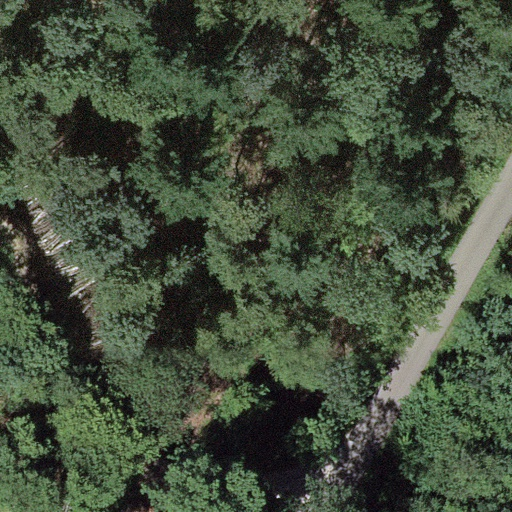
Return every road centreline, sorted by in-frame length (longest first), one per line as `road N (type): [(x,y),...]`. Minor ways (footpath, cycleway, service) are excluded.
road 1 (track): [(0,259),(73,393),(116,440),(167,468),(231,486),(338,481)]
road 2 (track): [(511,181),(338,481)]
